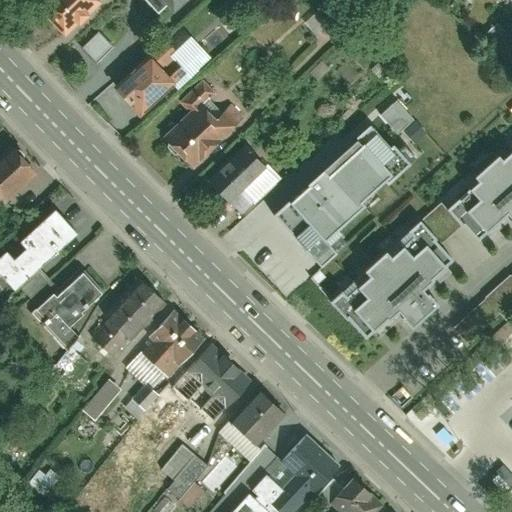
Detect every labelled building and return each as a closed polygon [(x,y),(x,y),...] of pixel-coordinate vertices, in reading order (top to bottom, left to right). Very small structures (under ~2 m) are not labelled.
[(100,1),(99,0),(51,0),(43,8),(66,33),(100,1)] [(162,0),(174,13),(187,0),(162,0)] [(112,46),(97,32),(83,47),(97,61),(112,46)] [(188,76),(161,48),(115,92),(142,120),(188,76)] [(177,103),(187,115),(193,109),(210,95),(200,84),(177,103)] [(390,99),(375,117),(395,134),(410,116),(390,99)] [(187,115),(161,137),(185,164),(236,118),(226,106),(206,123),(193,109),(187,115)] [(412,143),(425,132),(412,118),(400,130),(412,143)] [(272,218),(301,251),(313,239),(317,243),(356,208),(354,205),(384,178),(389,183),(406,167),(390,149),(386,152),(366,129),(300,188),(303,191),(272,218)] [(40,172),(16,144),(0,158),(0,201),(3,205),(40,172)] [(268,170),(247,146),(206,181),(203,183),(225,208),(268,170)] [(511,229),(511,165),(504,172),(501,168),(478,187),(483,192),(450,219),(441,208),(330,301),(368,347),(399,321),(413,338),(439,317),(424,299),(459,269),(441,248),(460,232),(477,252),(509,226),(511,229)] [(73,234),(50,209),(0,256),(0,268),(17,286),(73,234)] [(101,293),(81,270),(63,285),(67,290),(55,301),(50,294),(33,308),(45,322),(56,312),(66,323),(101,293)] [(511,273),(449,326),(462,342),(496,313),(498,315),(507,308),(511,312),(511,311),(511,273)] [(166,304),(142,282),(98,328),(122,350),(166,304)] [(204,339),(176,311),(147,340),(176,368),(204,339)] [(50,387),(64,374),(70,379),(86,364),(68,345),(38,374),(50,387)] [(229,407),(252,381),(213,347),(190,373),(229,407)] [(105,378),(78,409),(90,419),(116,388),(105,378)] [(139,411),(154,395),(146,388),(131,404),(139,411)] [(258,447),(284,415),(254,391),(228,423),(258,447)] [(296,511),(339,465),(305,434),(279,462),(291,473),(282,483),(269,498),(283,511),(296,511)] [(207,466),(182,446),(156,479),(181,499),(207,466)] [(55,478),(37,465),(24,484),(42,496),(55,478)] [(269,498),(282,483),(268,470),(228,511),(281,511),(283,511),(269,498)] [(369,511),(375,506),(348,481),(331,499),(339,507),(335,511),(369,511)]
